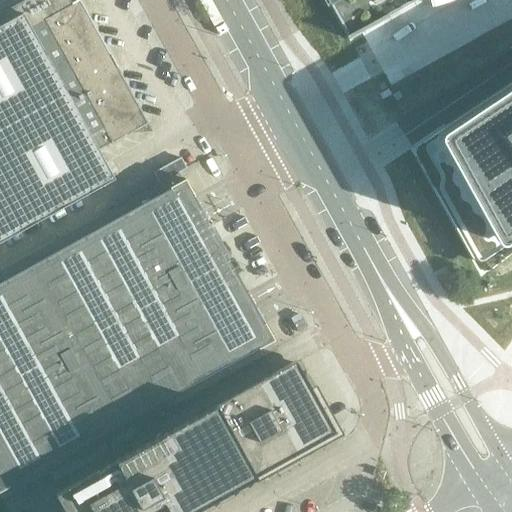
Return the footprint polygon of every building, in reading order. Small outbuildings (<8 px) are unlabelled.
[(69,0),(24,0),(0,13),(0,240),(113,178),(106,164),(97,149),(111,141),(112,143),(148,123),(79,0),(78,0),(72,4),(69,0)] [(327,0),(349,38),(417,0),(327,0)] [(414,149),(414,153),(415,155),(476,266),(479,268),(481,270),(484,270),(488,270),(491,268),(511,251),(511,80),(419,142),(416,145),(414,149)] [(154,173),(160,183),(0,271),(0,497),(3,499),(276,349),(271,339),(272,339),(185,181),(184,182),(178,173),(187,168),(181,158),(171,163),(154,173)] [(455,283),(448,271),(438,276),(445,289),(455,283)] [(295,363),(195,419),(58,494),(68,511),(69,511),(185,511),(332,431),(295,363)]
